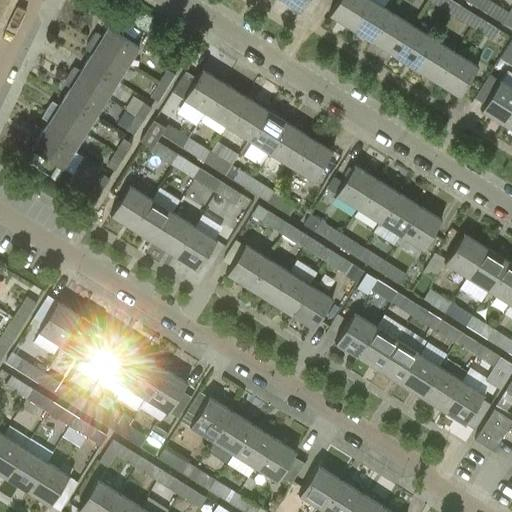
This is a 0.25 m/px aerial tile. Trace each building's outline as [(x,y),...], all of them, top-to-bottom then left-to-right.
[(282,0),(300,11),(307,0),(282,0)] [(351,28),(368,0),(337,0),(329,14),(351,28)] [(391,12),(372,0),(368,0),(351,28),(372,41),(391,12)] [(451,0),(428,0),(446,11),(453,0),(451,0)] [(475,15),(453,0),(446,11),(469,25),(475,15)] [(484,0),(465,0),(479,8),(484,0)] [(490,0),(484,0),(479,8),(503,23),(510,12),(490,0)] [(391,12),(372,41),(394,55),(413,25),(391,12)] [(475,15),(469,25),(493,40),(499,30),(475,15)] [(413,25),(394,55),(416,69),(434,39),(413,25)] [(94,31),(89,39),(128,64),(140,46),(109,27),(103,36),(94,31)] [(509,64),(511,59),(511,37),(499,57),(509,64)] [(89,39),(84,48),(92,53),(87,62),(118,81),(128,64),(89,39)] [(456,53),(434,39),(416,69),(437,82),(456,53)] [(478,66),(456,53),(437,82),(459,96),(478,66)] [(73,65),(67,74),(107,99),(118,81),(87,62),(81,70),(73,65)] [(167,69),(158,83),(166,88),(175,74),(167,69)] [(205,112),(224,82),(202,69),(184,99),(205,112)] [(67,74),(62,82),(71,87),(65,97),(96,116),(107,99),(67,74)] [(502,124),(511,108),(511,88),(499,80),(481,110),(502,124)] [(224,82),(205,112),(227,126),(246,96),(224,82)] [(166,88),(158,83),(150,96),(157,101),(166,88)] [(267,110),(246,96),(227,126),(248,139),(267,110)] [(51,100),(46,108),(85,133),(96,116),(65,97),(60,105),(51,100)] [(134,115),(142,121),(151,107),(143,102),(134,115)] [(46,108),(41,117),(49,122),(43,131),(74,151),(85,133),(46,108)] [(511,108),(502,124),(511,129),(511,108)] [(287,122),(267,110),(248,139),(270,153),(287,122)] [(142,121),(134,115),(126,129),(134,134),(142,121)] [(166,124),(164,127),(153,120),(139,141),(151,147),(149,150),(151,151),(157,141),(156,141),(161,133),(161,134),(167,124),(166,124)] [(310,137),(287,122),(270,153),(291,167),(310,137)] [(167,123),(166,124),(167,124),(161,134),(184,148),(190,137),(167,123)] [(29,134),(24,143),(32,148),(32,149),(45,157),(63,168),(71,174),(83,156),(74,151),(43,131),(38,140),(29,134)] [(212,151),(190,137),(184,148),(205,161),(212,151)] [(332,150),(310,137),(291,167),(313,180),(332,150)] [(115,152),(123,157),(131,143),(123,138),(115,152)] [(151,151),(149,150),(149,151),(172,165),(179,155),(157,141),(151,151)] [(233,164),(212,151),(205,161),(226,175),(233,164)] [(123,157),(115,152),(106,165),(114,170),(123,157)] [(200,168),(179,155),(172,165),(193,179),(200,168)] [(254,178),(233,164),(226,175),(247,188),(254,178)] [(358,208),(376,178),(355,164),(336,194),(358,208)] [(221,181),(200,168),(193,179),(214,192),(221,181)] [(101,173),(93,186),(101,191),(109,178),(101,173)] [(254,178),(247,188),(268,202),(275,191),(254,178)] [(398,192),(376,178),(358,208),(379,222),(398,192)] [(221,181),(214,192),(235,205),(242,194),(221,181)] [(132,228),(151,198),(129,185),(110,214),(132,228)] [(275,191),(268,202),(289,215),(295,204),(275,191)] [(398,192),(379,222),(401,235),(420,205),(398,192)] [(151,198),(132,228),(154,242),(172,212),(151,198)] [(441,219),(420,205),(401,235),(423,249),(441,219)] [(277,248),(291,225),(267,209),(260,220),(281,233),(273,245),(277,248)] [(172,212),(154,242),(175,255),(194,226),(172,212)] [(327,239),(334,228),(310,213),(303,224),(327,239)] [(315,240),(291,225),(277,248),(288,255),(296,242),(309,251),(315,240)] [(216,239),(194,226),(175,255),(197,269),(216,239)] [(334,228),(327,239),(351,253),(358,243),(334,228)] [(467,276),(485,247),(464,233),(445,263),(467,276)] [(339,255),(315,240),(309,251),(332,265),(339,255)] [(248,287),(267,257),(245,243),(226,273),(248,287)] [(381,257),(358,243),(351,253),(375,268),(381,257)] [(485,247),(467,276),(488,290),(507,260),(485,247)] [(363,270),(339,255),(332,265),(345,274),(345,275),(356,282),(363,270)] [(287,270),(267,257),(248,287),(269,301),(287,270)] [(406,273),(381,257),(375,268),(399,284),(406,273)] [(511,263),(507,260),(488,290),(510,304),(511,300),(511,263)] [(310,284),(287,270),(269,301),(291,314),(310,284)] [(391,302),(398,292),(365,272),(359,283),(391,302)] [(332,298),(310,284),(291,314),(313,328),(332,298)] [(12,316),(23,323),(40,296),(29,290),(12,316)] [(398,292),(391,302),(413,316),(419,305),(398,292)] [(436,292),(429,302),(445,312),(451,302),(436,292)] [(59,344),(78,314),(56,301),(38,331),(59,344)] [(441,318),(419,305),(413,316),(434,329),(441,318)] [(458,306),(451,316),(466,326),(473,315),(458,306)] [(357,356),(376,326),(354,312),(335,342),(357,356)] [(100,328),(78,314),(59,344),(81,358),(100,328)] [(12,316),(0,336),(10,343),(23,323),(12,316)] [(441,318),(434,329),(447,337),(453,326),(441,318)] [(478,319),(471,329),(487,339),(494,329),(478,319)] [(397,339),(376,326),(357,356),(378,369),(397,339)] [(121,341),(100,328),(81,358),(103,371),(121,341)] [(462,332),(455,342),(471,352),(478,341),(462,332)] [(511,340),(501,333),(494,343),(508,352),(511,346),(511,340)] [(0,336),(0,359),(10,343),(0,336)] [(397,339),(378,369),(400,383),(419,353),(397,339)] [(121,341),(103,371),(124,385),(143,355),(121,341)] [(511,368),(511,362),(483,345),(477,355),(493,365),(484,379),(500,389),(511,368)] [(36,381),(43,371),(22,357),(24,354),(13,348),(5,361),(36,381)] [(440,367),(419,353),(400,383),(421,397),(440,367)] [(164,368),(143,355),(124,385),(146,398),(164,368)] [(440,367),(421,397),(443,410),(462,380),(460,379),(466,370),(446,358),(441,367),(440,367)] [(186,382),(164,368),(146,398),(167,412),(186,382)] [(43,371),(36,381),(58,395),(64,384),(43,371)] [(26,398),(33,388),(11,374),(4,384),(26,398)] [(511,377),(496,404),(506,410),(511,401),(511,377)] [(462,380),(443,410),(465,424),(465,423),(481,398),(484,394),(483,394),(462,380)] [(86,398),(64,384),(58,395),(79,408),(86,398)] [(54,401),(33,388),(26,398),(47,411),(41,422),(54,401)] [(208,396),(207,397),(198,391),(185,411),(194,417),(189,426),(211,439),(230,409),(208,396)] [(86,398),(79,408),(101,421),(107,411),(86,398)] [(54,401),(41,422),(40,424),(53,433),(61,420),(69,425),(75,414),(54,401)] [(107,411),(101,421),(122,435),(134,415),(113,402),(107,411)] [(493,408),(474,439),(493,450),(511,419),(505,415),(507,412),(503,409),(501,413),(493,408)] [(230,409),(211,439),(233,453),(252,423),(230,409)] [(75,414),(69,425),(90,438),(97,428),(75,414)] [(134,415),(122,435),(154,455),(168,432),(154,424),(147,436),(129,425),(135,416),(134,415)] [(233,453),(227,463),(247,476),(254,466),(255,467),(274,437),(252,423),(233,453)] [(25,448),(3,434),(0,438),(0,474),(6,478),(25,448)] [(296,451),(274,437),(255,467),(277,481),(296,451)] [(129,464),(136,453),(112,438),(98,461),(108,467),(115,455),(129,464)] [(189,477),(195,466),(188,461),(189,459),(166,444),(158,458),(189,477)] [(25,448),(6,478),(28,491),(46,462),(25,448)] [(158,467),(136,453),(129,464),(152,478),(158,467)] [(46,462),(28,491),(49,505),(68,476),(46,462)] [(205,472),(195,466),(189,477),(210,490),(217,479),(215,478),(220,471),(210,465),(205,472)] [(320,508),(339,478),(317,465),(298,495),(320,508)] [(158,467),(152,478),(175,492),(182,481),(158,467)] [(348,511),(361,492),(339,478),(320,508),(326,511),(348,511)] [(82,511),(106,511),(119,492),(97,479),(78,509),(82,511)] [(238,493),(217,479),(210,490),(231,504),(238,493)] [(206,496),(182,481),(175,492),(199,507),(206,496)] [(136,511),(141,506),(119,492),(106,511),(136,511)] [(378,511),(383,506),(361,492),(348,511),(378,511)] [(238,493),(231,504),(244,511),(255,511),(260,506),(238,493)] [(231,511),(217,503),(211,511),(231,511)]
